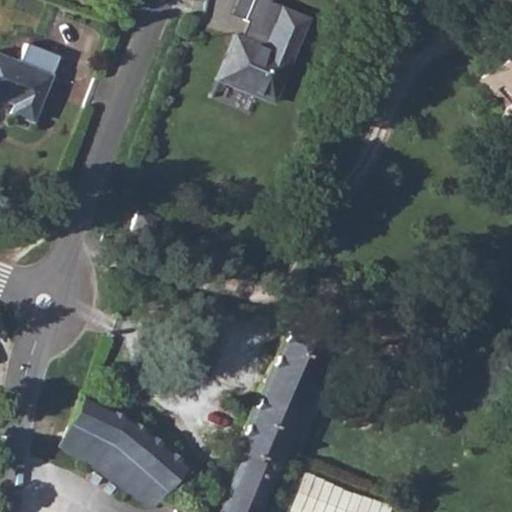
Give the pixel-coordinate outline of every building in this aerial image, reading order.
[(233,35),(215,78),(270,101),(303,20),(278,9),(262,48),(233,35)] [(0,51),(0,97),(12,102),(8,114),(28,122),(54,56),(21,43),(15,58),(0,51)] [(506,128),(511,122),(511,51),(510,49),(478,78),(504,105),(493,115),(506,128)] [(308,86),(302,102),(314,107),(320,91),(308,86)] [(135,211),(128,230),(146,237),(154,218),(135,211)] [(351,269),(348,281),(362,284),(365,285),(367,272),(351,269)] [(239,451),(214,511),(251,511),(322,341),(283,321),(231,447),(239,451)] [(503,373),(511,340),(511,339),(480,331),(471,364),(503,373)] [(78,397),(65,427),(97,442),(163,489),(181,466),(120,418),(78,397)] [(97,442),(65,427),(57,446),(89,463),(88,466),(148,508),(155,498),(163,489),(97,442)] [(161,500),(156,511),(172,511),(174,507),(161,500)]
